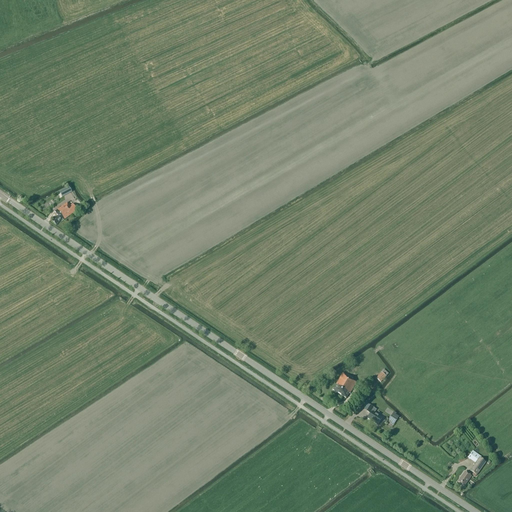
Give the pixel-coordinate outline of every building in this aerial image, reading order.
[(77,210),(72,204),(69,206),(67,203),(54,212),(57,216),(56,217),(52,222),(56,225),(60,221),(62,219),(63,220),(77,210)] [(375,379),(380,383),(388,374),(384,370),(375,379)] [(349,394),(356,383),(352,381),(353,380),(343,373),(335,385),(336,385),(333,390),(346,399),(349,394)] [(370,413),(371,413),(367,419),(377,425),(382,419),(374,413),(376,410),(373,408),(370,406),(366,411),(370,414),(370,413)] [(394,412),(389,419),(395,423),(399,417),(395,415),(396,414),(394,412)] [(479,459),(481,457),(473,451),(468,458),(470,459),(471,457),(476,461),(478,459),(479,459)] [(476,461),(469,472),(476,476),(485,463),(479,459),(478,459),(476,461)] [(458,483),(464,487),(470,477),(464,473),(458,483)]
